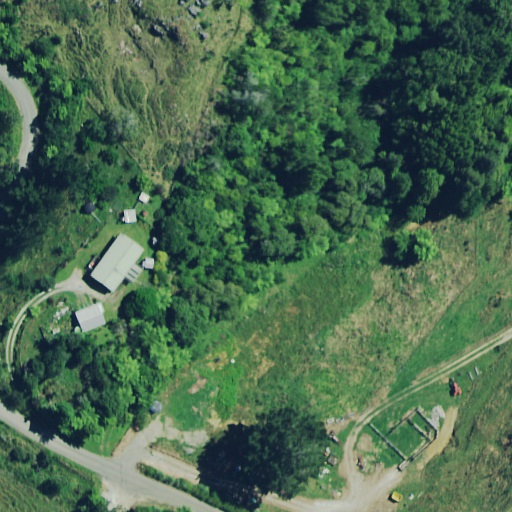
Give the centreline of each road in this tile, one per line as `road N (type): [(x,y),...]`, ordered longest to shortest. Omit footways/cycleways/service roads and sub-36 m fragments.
road 1 (track): [(342,511),(365,417),(511,327)]
road 2 (unclassified): [(208,511),(0,408)]
road 3 (track): [(121,468),(132,453),(148,453),(310,511)]
road 4 (unclassified): [(0,201),(33,127),(25,84),(0,63)]
